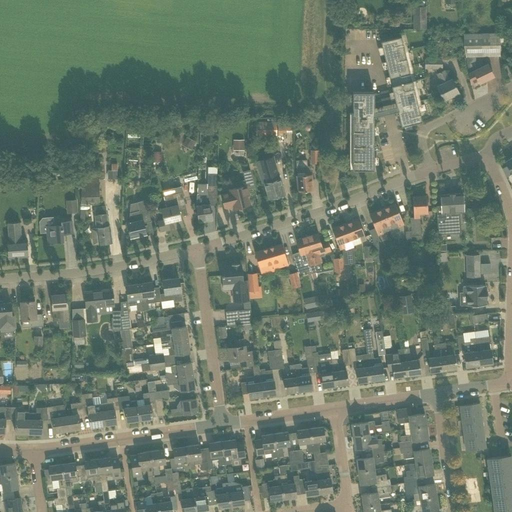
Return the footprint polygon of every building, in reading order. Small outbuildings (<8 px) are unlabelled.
[(413,6),(413,28),(426,28),(426,6),(413,6)] [(498,33),(489,33),(490,56),(499,56),(498,33)] [(422,121),(401,37),(381,42),(401,126),(422,121)] [(424,68),(425,68),(441,68),(441,60),(424,60),(424,68)] [(488,64),(469,73),(471,84),(478,80),(479,83),(494,76),(488,64)] [(442,84),(436,86),(443,100),(459,93),(452,79),(449,80),(444,71),(437,74),(442,84)] [(353,92),(353,170),(374,170),(374,92),(353,92)] [(277,135),(276,121),(256,122),(256,136),(277,135)] [(278,121),(278,134),(278,135),(284,134),(293,134),(292,121),(278,121)] [(183,145),(193,148),(195,139),(185,137),(183,145)] [(243,149),(244,139),(233,139),(233,148),(243,149)] [(269,199),(284,195),(273,157),(256,162),(263,184),(264,183),(269,199)] [(311,166),(307,167),(307,160),(296,161),(297,167),(297,175),(298,192),(313,190),(311,166)] [(117,179),(117,170),(112,170),(108,170),(108,179),(117,179)] [(255,188),(251,170),(243,172),(247,185),(248,190),(255,188)] [(207,185),(216,185),(217,173),(208,173),(207,185)] [(100,202),(99,184),(81,184),(82,202),(100,202)] [(238,208),(249,205),(247,196),(249,195),(248,190),(247,185),(229,190),(230,192),(221,194),(225,209),(237,206),(238,208)] [(183,226),(182,220),(178,205),(185,204),(182,192),(163,196),(166,207),(161,208),(164,219),(158,221),(160,231),(183,226)] [(437,234),(461,233),(459,212),(464,212),(462,193),(440,195),(441,208),(440,208),(438,207),(438,206),(436,206),(437,228),(437,234)] [(199,222),(213,219),(210,204),(216,204),(216,195),(207,195),(207,198),(202,199),(203,205),(196,207),(199,222)] [(410,218),(411,231),(411,237),(421,236),(420,219),(419,213),(427,213),(426,196),(412,197),(414,217),(410,218)] [(78,212),(76,199),(66,200),(68,213),(78,212)] [(146,234),(144,223),(151,221),(146,200),(137,202),(139,211),(129,213),(128,223),(127,223),(130,238),(133,237),(133,239),(142,237),(141,235),(146,234)] [(391,230),(399,226),(399,227),(404,225),(395,204),(382,209),(391,230)] [(105,207),(94,208),(97,228),(96,228),(97,228),(91,229),(93,245),(98,244),(112,242),(110,225),(108,226),(107,213),(106,213),(105,207)] [(383,233),(391,230),(382,209),(369,214),(378,235),(383,233)] [(358,219),(345,224),(350,240),(358,237),(360,242),(365,240),(358,219)] [(63,234),(73,233),(72,220),(61,221),(62,224),(46,226),(48,243),(64,242),(63,234)] [(8,223),(8,233),(9,241),(7,242),(8,258),(28,256),(27,240),(21,240),(20,222),(8,223)] [(350,240),(345,224),(332,229),(339,250),(344,248),(345,251),(353,247),(350,240)] [(321,263),(320,257),(325,255),(324,254),(331,252),(327,240),(321,242),(318,233),(307,236),(315,264),(321,263)] [(307,260),(309,266),(311,273),(316,272),(315,264),(307,236),(296,240),(302,262),(307,260)] [(382,253),(381,241),(373,242),(374,262),(381,261),(381,253),(382,253)] [(273,264),(274,269),(283,266),(288,265),(282,244),(268,248),(273,264)] [(371,246),(364,247),(364,258),(365,258),(365,262),(372,262),(371,246)] [(274,271),(274,269),(273,264),(268,248),(255,252),(262,275),(274,271)] [(480,255),(466,255),(467,277),(480,277),(480,255)] [(343,258),(332,259),(334,275),(345,274),(343,258)] [(239,263),(233,264),(232,264),(232,266),(221,267),(223,284),(232,283),(234,302),(243,301),(244,310),(237,310),(239,324),(252,323),(250,300),(249,300),(247,280),(243,281),(241,265),(239,265),(239,263)] [(331,265),(320,267),(322,277),(333,275),(331,265)] [(297,272),(288,274),(292,289),(301,287),(297,272)] [(249,291),(258,290),(257,273),(248,274),(249,291)] [(165,293),(160,294),(161,301),(174,300),(174,302),(182,301),(181,292),(179,278),(163,280),(165,293)] [(152,282),(139,284),(143,310),(149,309),(148,303),(161,301),(160,294),(159,287),(153,288),(152,282)] [(128,307),(137,305),(137,311),(143,310),(139,284),(126,286),(128,299),(127,299),(128,307)] [(463,293),(467,293),(467,305),(486,305),(486,298),(487,298),(487,291),(486,291),(485,285),(463,286),(463,293)] [(112,290),(85,293),(86,304),(88,320),(90,320),(91,321),(97,320),(95,307),(114,305),(112,290)] [(67,294),(51,296),(52,309),(53,321),(58,321),(59,328),(68,328),(68,321),(67,308),(68,308),(67,294)] [(412,304),(411,295),(399,297),(400,305),(412,304)] [(442,314),(456,313),(455,306),(449,306),(449,297),(441,298),(442,314)] [(0,325),(0,331),(15,330),(14,315),(12,315),(11,303),(3,303),(3,302),(1,301),(0,300),(0,325)] [(35,301),(21,302),(22,320),(29,319),(30,327),(43,326),(42,314),(36,315),(35,301)] [(341,303),(342,313),(353,312),(352,303),(341,303)] [(120,330),(130,328),(131,328),(128,311),(121,312),(121,317),(120,330)] [(168,316),(169,323),(185,321),(184,313),(174,314),(168,316)] [(473,315),(474,323),(488,321),(487,313),(473,315)] [(448,328),(455,327),(453,314),(446,315),(448,328)] [(121,317),(111,318),(112,330),(120,330),(121,317)] [(73,323),(74,337),(86,335),(85,321),(73,323)] [(169,323),(157,324),(152,325),(152,332),(170,329),(169,323)] [(161,343),(188,339),(186,326),(172,328),(173,333),(166,334),(166,337),(160,337),(161,343)] [(130,328),(120,330),(123,348),(132,347),(130,328)] [(479,365),(476,339),(470,339),(470,343),(464,344),(463,335),(457,336),(459,350),(464,349),(465,353),(464,353),(466,367),(479,365)] [(34,344),(43,344),(43,336),(34,336),(34,344)] [(427,337),(421,338),(420,338),(423,354),(429,353),(427,337)] [(492,363),(489,337),(476,339),(479,365),(492,363)] [(379,355),(386,354),(383,338),(376,339),(379,355)] [(168,348),(169,355),(190,353),(188,339),(161,343),(162,349),(168,348)] [(255,365),(254,354),(253,350),(245,351),(243,339),(234,340),(235,347),(228,348),(229,361),(238,360),(239,367),(255,365)] [(439,344),(443,370),(456,368),(454,355),(447,356),(445,343),(439,344)] [(443,370),(439,344),(434,345),(435,357),(428,358),(430,372),(443,370)] [(134,366),(132,347),(122,349),(124,367),(134,366)] [(348,349),(350,364),(357,363),(354,348),(348,349)] [(409,348),(403,349),(407,375),(420,373),(418,360),(411,361),(409,348)] [(277,369),(284,368),(281,349),(274,350),(275,354),(277,369)] [(341,350),(344,365),(350,364),(348,349),(341,350)] [(386,354),(387,361),(388,371),(393,370),(394,377),(407,375),(403,349),(398,350),(398,352),(386,354)] [(147,355),(148,363),(164,361),(163,356),(163,353),(147,355)] [(375,361),(374,360),(373,353),(367,354),(371,381),(384,379),(382,365),(376,366),(375,361)] [(270,370),(277,369),(275,354),(268,355),(270,370)] [(363,368),(357,368),(356,369),(358,382),(371,381),(367,354),(361,355),(363,368)] [(318,355),(312,356),(314,372),(320,371),(318,355)] [(308,373),(314,372),(312,356),(306,357),(308,373)] [(337,358),(331,359),(335,386),(348,384),(346,370),(338,371),(337,358)] [(335,386),(331,359),(326,360),(327,372),(320,373),(322,387),(335,386)] [(164,361),(148,363),(141,364),(142,371),(150,370),(165,368),(164,361)] [(166,379),(193,375),(191,362),(170,365),(171,372),(165,373),(166,379)] [(295,364),(299,391),(312,389),(310,375),(303,376),(301,363),(295,364)] [(283,379),(286,393),(299,391),(295,364),(289,365),(291,378),(283,379)] [(242,394),(243,394),(249,393),(249,398),(262,396),(258,369),(258,365),(253,366),(254,376),(251,377),(247,381),(247,382),(241,383),(242,394)] [(262,396),(276,394),(272,372),(265,373),(265,369),(258,369),(262,396)] [(178,390),(180,390),(195,389),(193,375),(166,379),(167,385),(173,384),(174,387),(178,390)] [(156,392),(155,381),(147,382),(149,393),(154,392),(156,392)] [(156,392),(154,392),(155,399),(162,398),(169,397),(168,390),(156,392)] [(145,405),(138,406),(140,420),(153,419),(151,408),(156,407),(155,399),(154,392),(149,393),(143,394),(145,405)] [(81,395),(82,402),(83,414),(88,414),(90,427),(103,425),(100,404),(93,405),(92,393),(81,395)] [(129,396),(118,397),(120,409),(125,409),(126,422),(140,420),(138,406),(137,400),(130,401),(129,396)] [(103,425),(116,424),(115,410),(120,409),(118,397),(107,399),(107,403),(100,404),(103,425)] [(157,416),(164,415),(162,398),(155,399),(156,407),(157,416)] [(177,406),(177,408),(171,409),(171,415),(184,414),(198,412),(196,399),(182,400),(180,401),(177,406)] [(73,416),(65,417),(67,431),(80,429),(78,415),(83,414),(82,402),(71,404),(73,416)] [(460,406),(462,421),(482,418),(480,403),(465,405),(460,406)] [(0,406),(0,432),(5,433),(6,419),(10,419),(11,407),(0,406)] [(54,432),(67,431),(65,417),(64,409),(57,410),(57,406),(45,407),(47,420),(52,419),(54,432)] [(28,434),(29,412),(22,411),(22,407),(11,407),(10,419),(16,420),(15,433),(28,434)] [(36,413),(29,412),(28,434),(42,434),(42,421),(47,420),(45,407),(42,408),(36,408),(36,413)] [(405,429),(410,428),(426,426),(424,413),(411,415),(410,408),(397,410),(399,424),(404,423),(405,429)] [(390,431),(390,428),(388,418),(381,419),(382,424),(374,425),(374,421),(367,422),(367,421),(352,424),(354,436),(369,434),(376,433),(390,431)] [(484,433),(482,418),(462,421),(464,436),(484,433)] [(426,426),(410,428),(411,435),(400,436),(401,442),(399,442),(400,448),(414,446),(413,441),(428,439),(426,426)] [(313,452),(314,461),(315,461),(327,459),(326,452),(319,453),(319,451),(318,441),(325,440),(323,427),(310,428),(313,452)] [(313,452),(310,428),(297,430),(299,444),(307,443),(308,453),(313,452)] [(289,445),(287,432),(274,434),(278,457),(284,456),(282,446),(289,445)] [(381,439),(377,440),(376,433),(369,434),(354,436),(355,449),(370,446),(371,452),(385,450),(384,444),(382,445),(381,439)] [(486,448),(484,433),(464,436),(466,451),(486,448)] [(265,454),(271,453),(272,458),(278,457),(274,434),(261,435),(262,440),(255,441),(257,454),(264,453),(265,454)] [(222,441),(225,465),(231,464),(231,458),(245,456),(243,442),(235,443),(235,439),(222,441)] [(205,448),(208,469),(213,468),(212,460),(219,459),(220,465),(225,465),(222,441),(209,443),(210,448),(205,448)] [(189,470),(194,469),(196,469),(195,464),(200,463),(201,470),(208,469),(205,448),(200,449),(199,444),(186,446),(189,470)] [(189,470),(186,446),(173,448),(175,462),(183,461),(184,470),(189,470)] [(415,457),(415,463),(431,461),(429,448),(414,451),(414,446),(400,448),(401,454),(403,453),(404,459),(415,457)] [(301,449),(295,450),(296,459),(297,463),(303,462),(301,449)] [(165,463),(163,450),(151,451),(154,475),(159,474),(158,464),(165,463)] [(358,471),(374,469),(373,463),(384,462),(383,456),(386,455),(385,450),(371,452),(372,457),(357,459),(358,471)] [(141,471),(147,471),(148,476),(149,485),(155,484),(154,475),(151,451),(137,453),(138,455),(131,456),(133,475),(141,474),(141,471)] [(511,511),(511,486),(508,455),(499,456),(487,458),(488,465),(490,464),(491,471),(489,471),(490,478),(492,478),(492,484),(491,485),(492,491),(493,491),(494,498),(493,498),(493,504),(495,504),(496,511),(494,511),(511,511)] [(98,459),(101,482),(102,491),(108,491),(107,481),(107,477),(112,476),(113,479),(121,477),(118,458),(111,459),(111,457),(98,459)] [(257,467),(265,467),(264,457),(256,458),(257,467)] [(96,483),(101,482),(98,459),(85,461),(85,465),(80,465),(82,479),(82,480),(95,479),(96,483)] [(327,459),(315,461),(319,493),(332,492),(327,459)] [(298,470),(310,468),(310,471),(311,481),(304,482),(306,495),(319,493),(315,461),(314,461),(309,461),(303,462),(297,463),(298,470)] [(403,477),(404,483),(418,481),(417,476),(433,474),(431,461),(415,463),(409,464),(410,471),(406,472),(406,477),(403,477)] [(75,462),(62,464),(65,487),(71,486),(71,484),(78,482),(78,480),(82,480),(82,479),(80,465),(76,466),(75,462)] [(0,478),(17,475),(15,463),(0,465),(0,467),(1,472),(0,472),(0,478)] [(67,496),(65,487),(62,464),(49,466),(51,479),(58,478),(59,488),(56,488),(58,498),(67,496)] [(279,466),(280,475),(283,499),(296,497),(294,483),(287,484),(286,474),(284,465),(279,466)] [(171,468),(173,481),(179,480),(177,467),(171,468)] [(166,481),(173,481),(171,468),(164,469),(166,481)] [(360,484),(375,482),(376,487),(390,485),(390,479),(386,479),(386,474),(375,476),(374,469),(358,471),(360,484)] [(17,475),(0,478),(0,483),(2,483),(3,490),(0,491),(1,496),(14,494),(13,489),(19,488),(17,475)] [(274,476),(275,480),(268,481),(268,483),(261,484),(263,498),(270,497),(270,501),(283,499),(280,475),(275,476),(274,476)] [(468,502),(482,500),(479,477),(465,479),(468,502)] [(173,481),(174,493),(181,492),(179,480),(173,481)] [(168,494),(174,493),(173,481),(166,481),(168,494)] [(419,486),(418,481),(404,483),(405,488),(408,488),(408,494),(420,492),(420,498),(436,496),(434,484),(419,486)] [(222,483),(223,487),(216,488),(216,490),(211,491),(213,505),(218,504),(218,508),(231,506),(228,482),(222,483)] [(250,500),(249,490),(248,486),(242,486),(242,484),(234,482),(228,482),(231,506),(244,504),(244,500),(250,500)] [(390,485),(376,487),(377,492),(362,494),(363,507),(379,504),(378,498),(389,497),(388,491),(391,491),(390,485)] [(198,487),(192,488),(195,511),(208,509),(208,505),(213,505),(211,491),(206,491),(206,496),(200,497),(198,487)] [(181,500),(182,511),(188,511),(195,511),(192,488),(186,488),(188,499),(181,500)] [(102,491),(103,501),(105,511),(125,511),(124,499),(116,501),(116,503),(110,505),(110,500),(108,491),(102,491)] [(162,492),(156,493),(159,511),(172,511),(170,496),(163,497),(162,492)] [(150,493),(151,495),(144,498),(145,501),(137,502),(138,511),(159,511),(156,493),(150,493)] [(15,499),(14,494),(1,496),(0,495),(0,511),(12,511),(22,511),(20,498),(15,499)] [(71,495),(67,496),(68,511),(87,511),(87,509),(86,503),(79,504),(80,510),(74,511),(73,505),(72,496),(71,496),(71,495)] [(68,511),(67,496),(58,498),(54,498),(55,505),(61,504),(62,511),(68,511)] [(408,511),(421,511),(422,511),(438,509),(436,496),(420,498),(421,505),(410,507),(411,511),(408,511)] [(105,511),(103,501),(98,501),(99,511),(93,511),(93,508),(87,509),(87,511),(105,511)]
